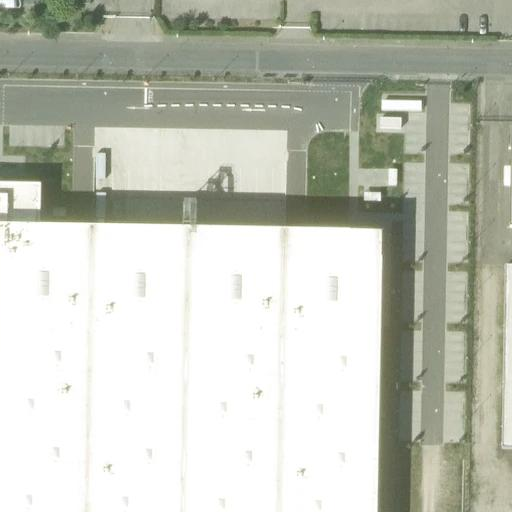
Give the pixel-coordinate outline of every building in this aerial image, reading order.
[(70,85),(69,108),(93,109),(94,86),(70,85)] [(137,91),(137,115),(204,117),(205,93),(137,91)] [(401,120),(380,120),(380,130),(400,130),(401,120)] [(0,227),(40,228),(41,186),(0,185),(0,227)] [(40,228),(0,227),(0,511),(377,511),(382,234),(40,228)] [(511,267),(505,267),(502,449),(511,449),(511,267)]
